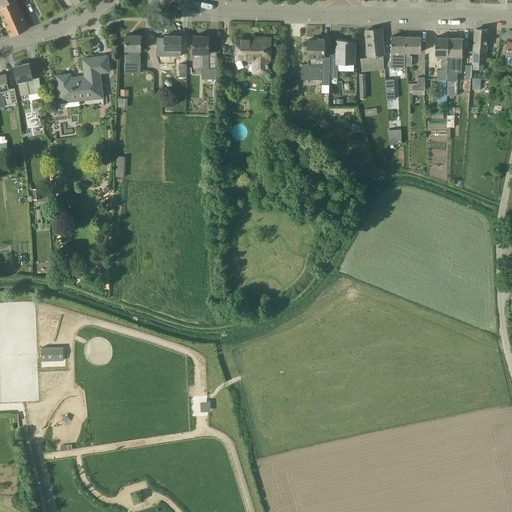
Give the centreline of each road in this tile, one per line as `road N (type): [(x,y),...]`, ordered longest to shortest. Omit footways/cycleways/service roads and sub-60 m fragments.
road 1 (track): [(48,313),(197,357),(203,434),(38,458)]
road 2 (track): [(52,511),(37,445),(50,376),(48,313)]
road 3 (unclassified): [(511,363),(498,252),(511,167)]
road 4 (residential): [(511,16),(342,13)]
road 5 (residential): [(342,13),(216,9),(179,0)]
